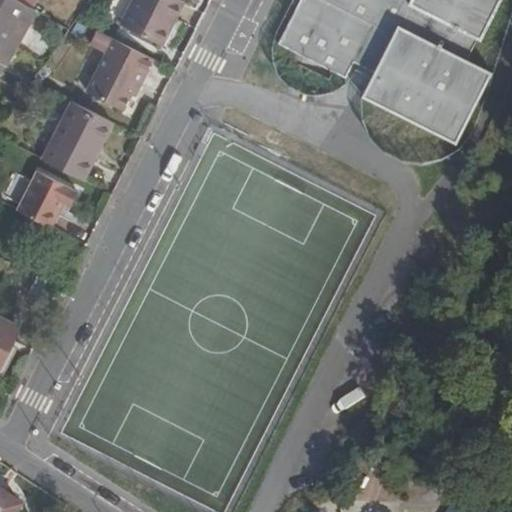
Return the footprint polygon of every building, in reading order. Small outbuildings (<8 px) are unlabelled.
[(24,28),(34,10),(17,0),(0,0),(0,60),(5,63),(10,54),(4,50),(18,25),(24,28)] [(134,0),(123,22),(156,40),(164,26),(172,29),(186,0),(134,0)] [(409,5),(411,0),(298,0),(276,43),(344,78),(352,62),(374,73),(398,26),(409,5)] [(411,0),(409,5),(480,41),(500,0),(411,0)] [(164,26),(156,40),(164,44),(172,29),(164,26)] [(493,73),(398,26),(374,73),(362,97),(457,145),(493,73)] [(123,104),(129,92),(134,81),(137,83),(145,67),(108,48),(89,88),(123,104)] [(134,81),(129,92),(132,93),(137,83),(134,81)] [(112,119),(73,99),(42,158),(82,179),(112,119)] [(22,210),(52,226),(57,214),(63,217),(78,191),(42,173),(22,210)] [(41,290),(47,278),(38,274),(32,285),(41,290)] [(0,365),(5,367),(27,326),(0,312),(0,365)] [(0,511),(20,511),(22,509),(0,493),(0,511)] [(487,511),(462,497),(453,511),(487,511)]
